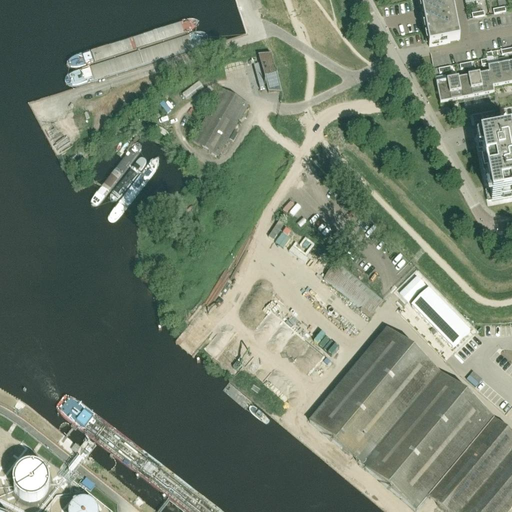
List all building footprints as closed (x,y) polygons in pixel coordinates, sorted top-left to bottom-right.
[(460,42),(451,0),(419,0),(422,13),(425,12),(425,15),(426,17),(423,18),(429,48),(460,42)] [(280,91),(271,56),(264,56),(258,57),(268,94),(281,94),(280,91)] [(511,85),(511,76),(509,64),(499,66),(503,87),(511,85)] [(503,87),(499,66),(488,68),(493,92),(493,89),(503,87)] [(493,92),(488,68),(489,74),(479,76),(483,97),(494,95),(493,92)] [(483,97),(479,76),(468,78),(472,99),(483,97)] [(472,99),(468,78),(458,80),(462,101),(472,99)] [(462,101),(458,80),(447,82),(451,103),(462,101)] [(451,103),(447,82),(436,84),(440,105),(451,103)] [(218,158),(248,106),(222,92),(192,143),(218,158)] [(154,137),(167,147),(173,139),(160,129),(154,137)] [(234,132),(230,140),(233,142),(238,134),(234,132)] [(138,135),(96,166),(107,181),(149,150),(138,135)] [(511,198),(511,148),(509,135),(480,141),(481,147),(484,161),(486,170),(485,170),(492,203),(511,198)] [(384,302),(338,263),(323,280),(370,319),(384,302)] [(261,318),(225,357),(233,364),(239,367),(239,369),(265,393),(275,398),(288,393),(294,392),(302,383),(313,389),(312,371),(315,369),(307,361),(303,359),(301,362),(299,358),(286,351),(289,350),(292,345),(305,344),(298,338),(293,339),(280,327),(268,320),(266,316),(261,318)] [(509,511),(511,509),(511,436),(386,331),(309,423),(415,511),(416,511),(428,498),(444,511),(509,511)] [(33,467),(31,467),(30,467),(29,467),(27,468),(24,468),(23,469),(22,470),(20,471),(19,472),(18,473),(17,474),(16,475),(16,476),(15,477),(15,478),(14,479),(14,481),(13,482),(13,483),(13,485),(13,486),(13,487),(13,489),(14,490),(14,491),(15,492),(15,493),(16,494),(16,495),(17,496),(18,497),(19,498),(20,499),(22,501),(23,501),(25,502),(27,503),(28,503),(30,503),(31,503),(32,503),(35,503),(37,502),(39,501),(41,500),(42,499),(43,499),(44,497),(45,496),(46,495),(47,494),(47,493),(48,491),(48,490),(49,489),(49,488),(49,487),(49,485),(49,483),(49,481),(49,480),(48,479),(48,478),(47,477),(46,476),(46,475),(45,474),(44,472),(43,471),(42,471),(41,470),(40,469),(38,468),(37,468),(36,468),(33,467)] [(86,503),(84,503),(83,503),(81,503),(79,503),(78,504),(77,504),(76,505),(75,506),(74,507),(73,507),(72,508),(71,510),(70,511),(69,511),(97,511),(97,510),(96,509),(94,507),(93,506),(92,505),(91,505),(90,504),(88,503),(86,503)]
